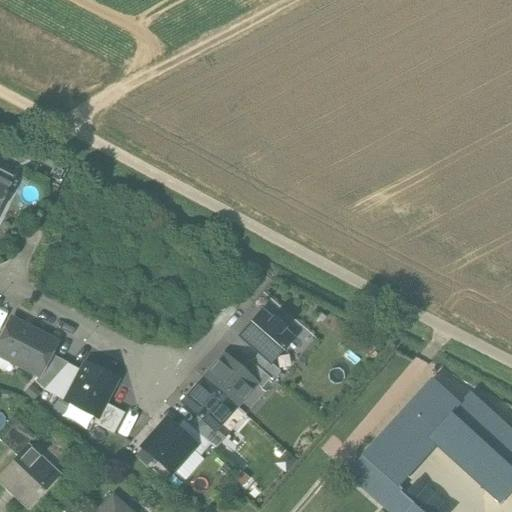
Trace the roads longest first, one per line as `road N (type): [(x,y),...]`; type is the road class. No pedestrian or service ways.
road 1 (track): [(0,92),(511,362)]
road 2 (residential): [(8,289),(178,379),(222,329)]
